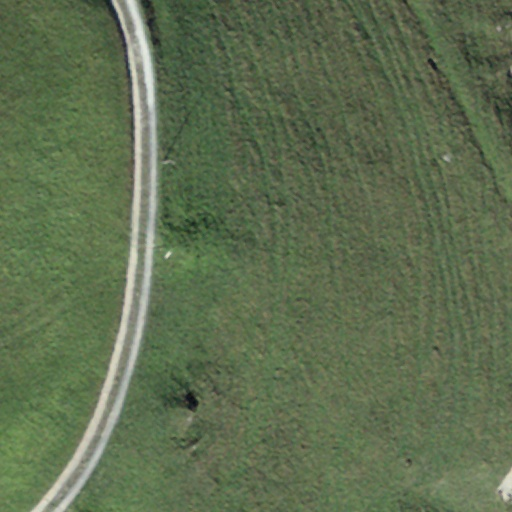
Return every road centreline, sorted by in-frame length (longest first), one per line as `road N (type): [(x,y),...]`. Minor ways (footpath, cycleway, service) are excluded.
road 1 (track): [(131,0),(145,173),(128,341),(92,442),(45,511)]
road 2 (track): [(424,0),(511,161)]
